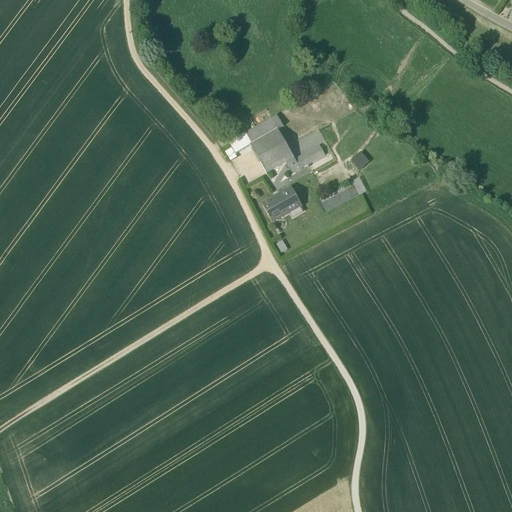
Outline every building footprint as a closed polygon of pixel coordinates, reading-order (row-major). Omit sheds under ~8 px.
[(278,117),(272,120),(278,130),(283,127),(278,117)] [(272,120),(245,136),(251,146),(260,163),(288,147),(278,130),(272,120)] [(245,136),(230,145),(236,155),(251,146),(245,136)] [(288,147),(260,163),(267,174),(289,162),(295,173),(325,156),(320,147),(295,160),(288,147)] [(362,153),(353,161),(362,171),(371,162),(362,153)] [(355,186),(322,204),(327,213),(360,196),(355,186)] [(290,189),(279,196),(263,205),(274,223),(301,207),(290,189)]
